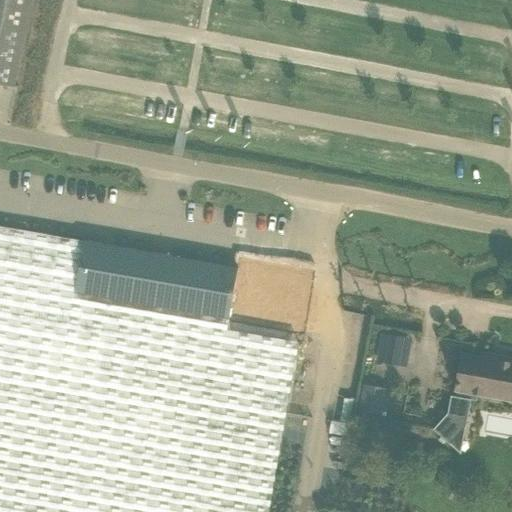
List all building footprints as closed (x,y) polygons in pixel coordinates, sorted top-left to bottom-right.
[(0,0),(0,84),(15,88),(19,68),(31,0),(0,0)] [(0,511),(268,511),(309,280),(0,225),(0,511)] [(383,331),(377,359),(408,367),(415,338),(383,331)] [(496,361),(463,355),(457,389),(510,399),(511,390),(511,358),(497,356),(496,361)] [(363,385),(359,411),(381,415),(385,389),(363,385)] [(440,439),(465,444),(474,398),(450,393),(440,439)]
